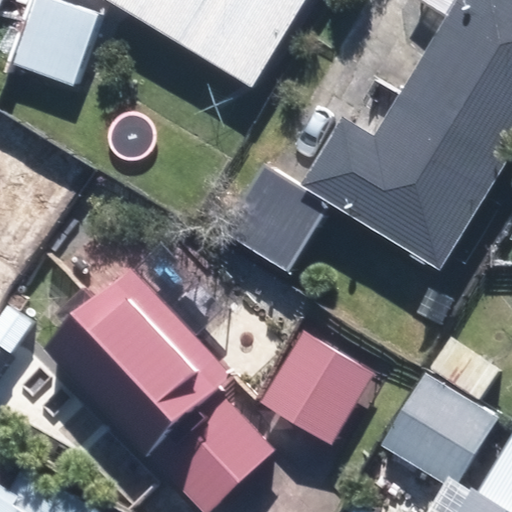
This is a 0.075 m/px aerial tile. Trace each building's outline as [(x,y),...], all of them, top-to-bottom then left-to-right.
[(0,0),(0,15),(9,0),(0,0)] [(50,0),(42,0),(20,69),(79,88),(102,17),(50,0)] [(102,0),(257,96),(316,0),(102,0)] [(268,162),(223,237),(292,279),(336,207),(448,275),(511,171),(511,0),(441,0),(458,10),(378,140),(346,120),(306,185),(268,162)] [(0,319),(22,287),(0,271),(0,319)] [(136,272),(50,353),(200,511),(221,511),(284,454),(226,392),(239,380),(136,272)] [(306,333),(262,405),(337,451),(381,379),(306,333)] [(428,376),(384,449),(461,494),(505,421),(428,376)] [(511,511),(511,509),(478,489),(463,511),(511,511)] [(0,511),(32,511),(0,493),(0,511)]
